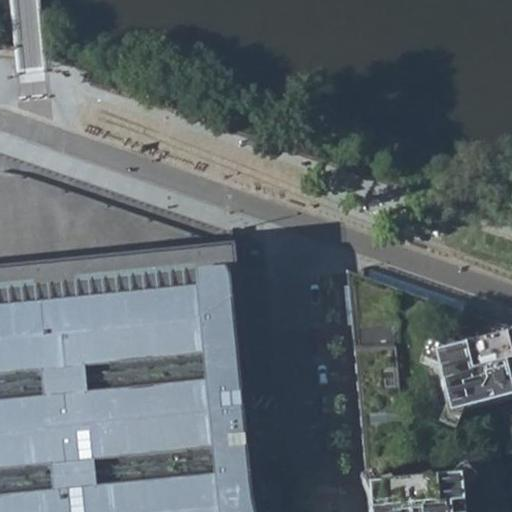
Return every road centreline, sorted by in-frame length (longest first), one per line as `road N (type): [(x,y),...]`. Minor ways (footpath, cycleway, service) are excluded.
road 1 (residential): [(0,119),(301,222)]
road 2 (residential): [(321,511),(296,240),(301,222)]
road 3 (residential): [(301,222),(511,296)]
